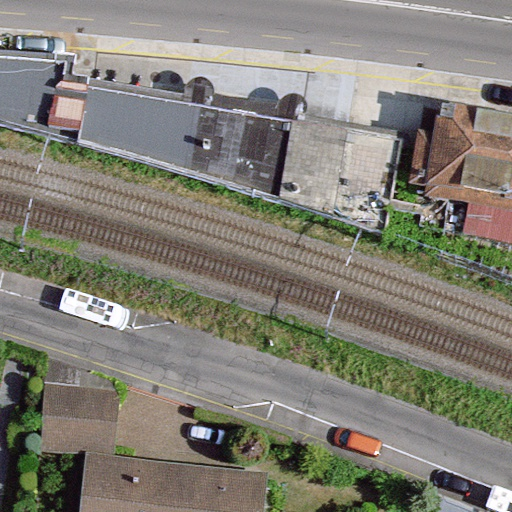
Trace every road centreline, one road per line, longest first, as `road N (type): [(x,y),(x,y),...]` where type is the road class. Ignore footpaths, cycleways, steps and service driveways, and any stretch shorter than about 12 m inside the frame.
road 1 (residential): [(0,300),(295,397),(511,480)]
road 2 (primary): [(355,0),(511,20)]
